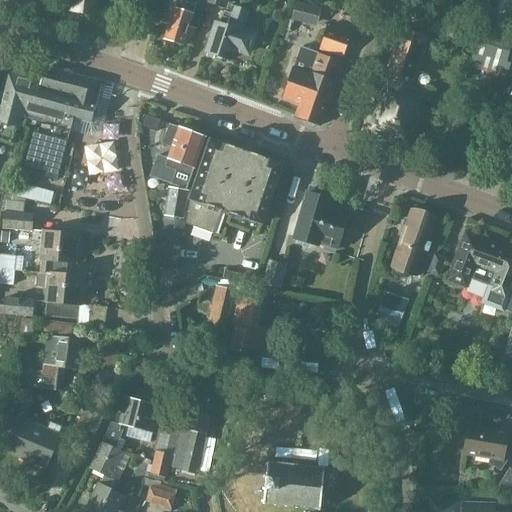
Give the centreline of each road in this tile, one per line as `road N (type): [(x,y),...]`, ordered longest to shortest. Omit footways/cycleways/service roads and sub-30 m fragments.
road 1 (residential): [(212,375),(176,359),(161,341),(123,121),(125,75)]
road 2 (tertiary): [(331,151),(125,75)]
road 3 (residential): [(368,373),(359,294),(391,173)]
road 4 (residential): [(331,151),(385,0)]
road 5 (residential): [(368,373),(270,365),(212,375)]
road 6 (residential): [(511,399),(368,373)]
road 7 (residential): [(403,511),(400,451),(368,373)]
road 8 (residential): [(207,511),(212,375)]
road 9 (tertiary): [(125,75),(0,37)]
road 10 (tertiary): [(511,216),(391,173)]
